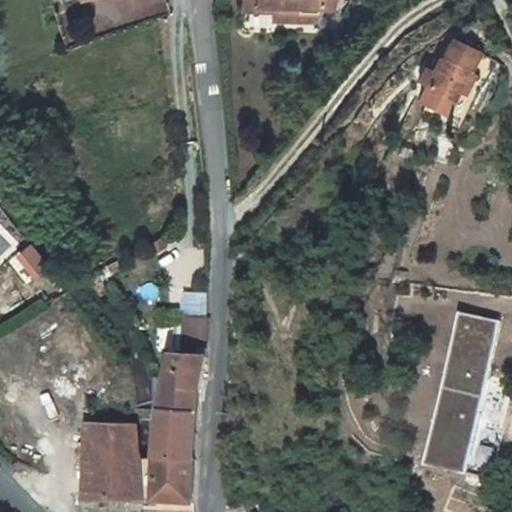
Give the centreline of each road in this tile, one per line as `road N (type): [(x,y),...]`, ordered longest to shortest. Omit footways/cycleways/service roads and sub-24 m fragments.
road 1 (residential): [(485,2),(410,37),(250,217),(222,230)]
road 2 (residential): [(222,230),(230,337),(217,511)]
road 3 (residential): [(204,0),(222,230)]
